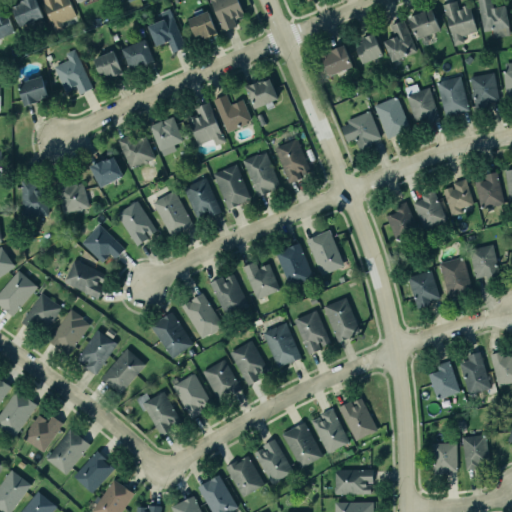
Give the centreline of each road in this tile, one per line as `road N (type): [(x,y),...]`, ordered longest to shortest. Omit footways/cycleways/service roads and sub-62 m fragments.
road 1 (tertiary): [(273,0),(384,277),(400,349),(411,511)]
road 2 (residential): [(139,290),(236,236),(352,187),(472,142),(511,136)]
road 3 (residential): [(163,470),(318,384),(511,314)]
road 4 (residential): [(54,141),(372,0)]
road 5 (residential): [(163,470),(0,346)]
